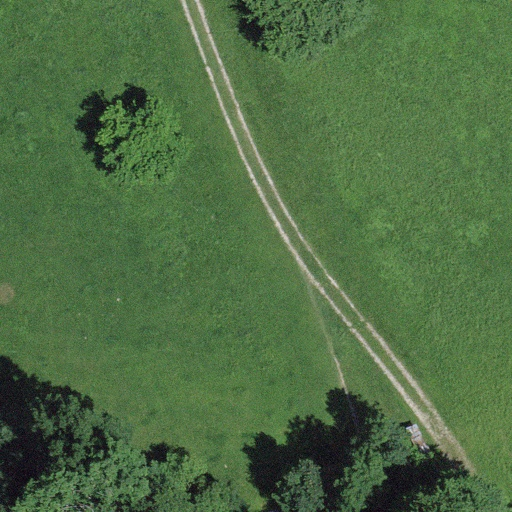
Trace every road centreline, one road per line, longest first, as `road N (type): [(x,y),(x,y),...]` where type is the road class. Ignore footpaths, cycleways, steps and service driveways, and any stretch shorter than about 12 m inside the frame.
road 1 (track): [(191,0),(266,182),(329,290)]
road 2 (track): [(485,511),(393,370),(329,290)]
